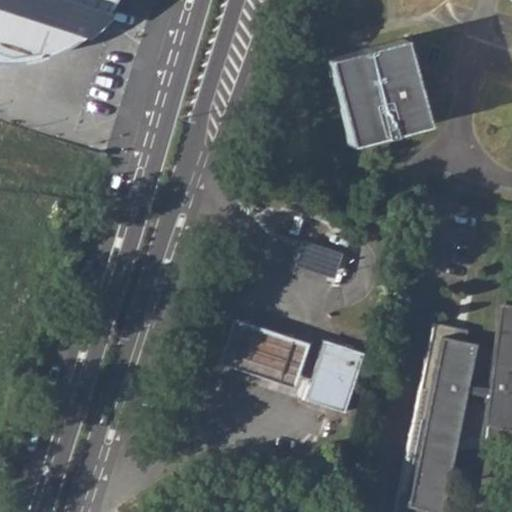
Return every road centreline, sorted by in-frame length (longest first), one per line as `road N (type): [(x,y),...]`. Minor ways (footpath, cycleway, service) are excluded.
road 1 (secondary): [(76,511),(241,0)]
road 2 (secondary): [(203,0),(43,511)]
